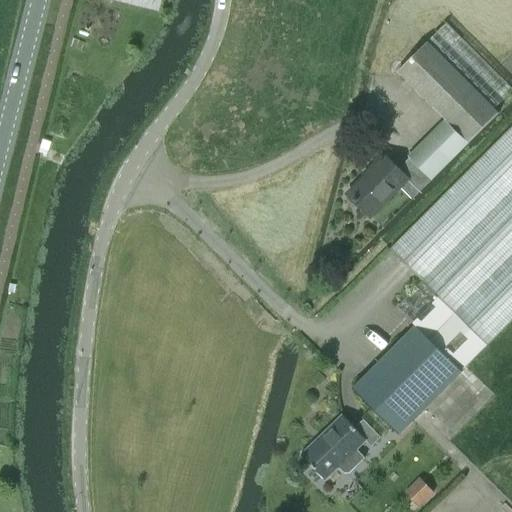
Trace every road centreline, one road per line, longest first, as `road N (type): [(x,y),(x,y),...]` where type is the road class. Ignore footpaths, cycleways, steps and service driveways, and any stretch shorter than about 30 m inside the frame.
road 1 (unclassified): [(83,511),(82,360),(104,231),(131,164),(210,48),(223,0)]
road 2 (tertiary): [(0,146),(37,0)]
